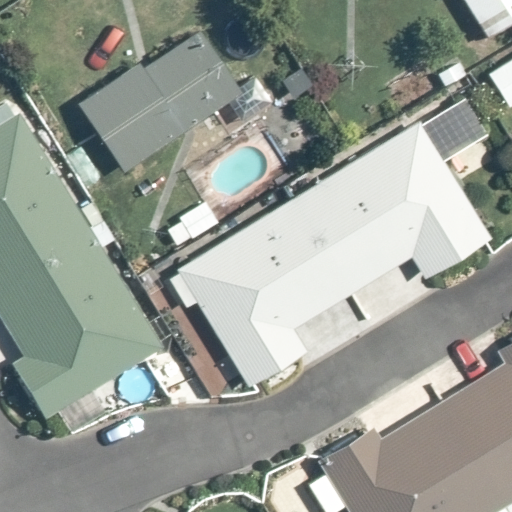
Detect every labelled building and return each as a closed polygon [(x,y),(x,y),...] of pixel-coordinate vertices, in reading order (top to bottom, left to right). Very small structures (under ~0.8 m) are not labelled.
[(511,23),(511,0),(463,0),(487,38),(511,23)] [(243,93),(201,27),(79,103),(121,170),(243,93)] [(511,55),(485,73),(509,110),(511,107),(511,55)] [(48,424),(147,362),(165,351),(15,109),(0,118),(0,318),(21,353),(8,361),(48,424)] [(492,239),(419,120),(176,269),(250,389),(308,353),(294,329),(412,256),(426,279),(492,239)] [(511,358),(511,362),(383,438),(375,424),(328,451),(336,465),(327,470),(330,474),(309,486),(323,511),(338,511),(349,506),(351,511),(488,511),(511,499),(511,338),(503,344),(511,358)]
